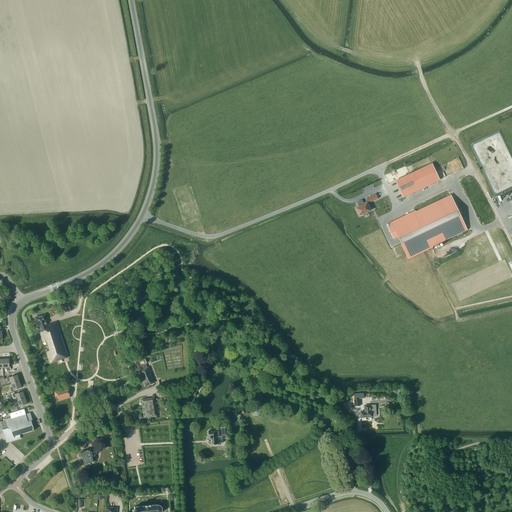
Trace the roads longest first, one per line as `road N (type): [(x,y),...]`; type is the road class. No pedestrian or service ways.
road 1 (tertiary): [(22,300),(108,258),(145,207),(156,145),(130,0)]
road 2 (track): [(511,243),(452,133)]
road 3 (residential): [(53,447),(79,423),(158,390)]
